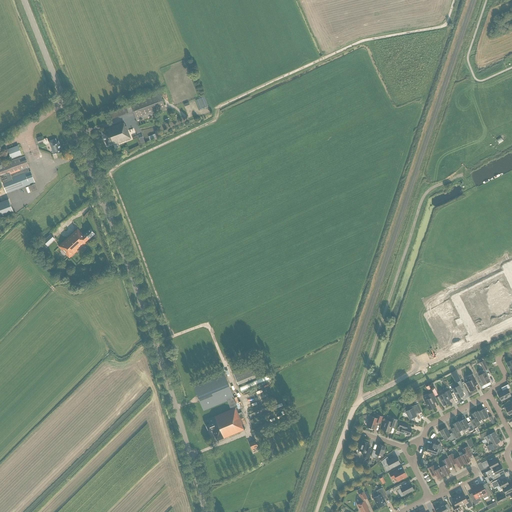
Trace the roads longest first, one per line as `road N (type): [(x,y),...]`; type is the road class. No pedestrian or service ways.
road 1 (track): [(174,335),(110,168),(215,119),(221,104),(359,41),(444,25),(454,0)]
road 2 (tertiary): [(205,511),(150,331),(24,0)]
road 3 (unclassified): [(316,511),(360,399),(511,323)]
road 4 (track): [(360,399),(418,207),(432,187),(461,174)]
road 5 (track): [(221,104),(134,135),(127,117),(78,136)]
